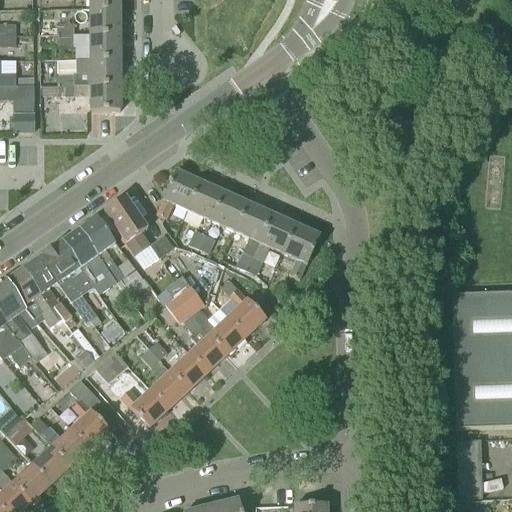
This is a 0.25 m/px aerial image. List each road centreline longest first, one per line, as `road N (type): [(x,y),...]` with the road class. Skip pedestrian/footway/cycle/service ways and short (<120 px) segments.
road 1 (residential): [(359,469),(353,228),(341,185),(261,70)]
road 2 (tertiary): [(0,250),(261,70)]
road 3 (residential): [(121,511),(169,490),(266,470),(359,469)]
